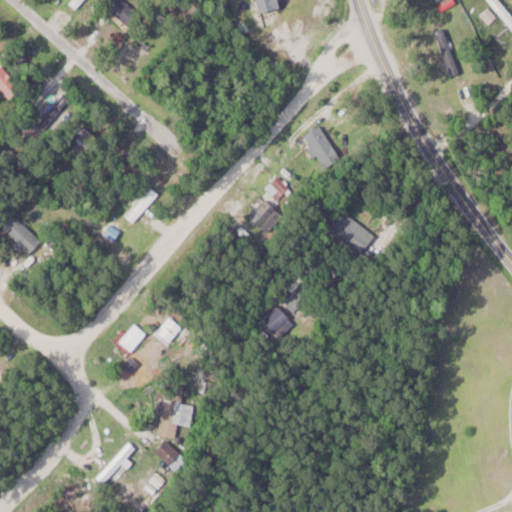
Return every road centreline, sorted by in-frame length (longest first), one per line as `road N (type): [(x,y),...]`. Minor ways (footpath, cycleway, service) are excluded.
road 1 (residential): [(59,360),(364,20)]
road 2 (tertiary): [(511,264),(410,122),(357,0)]
road 3 (residential): [(219,184),(13,0)]
road 4 (residential): [(0,504),(100,396),(59,360)]
